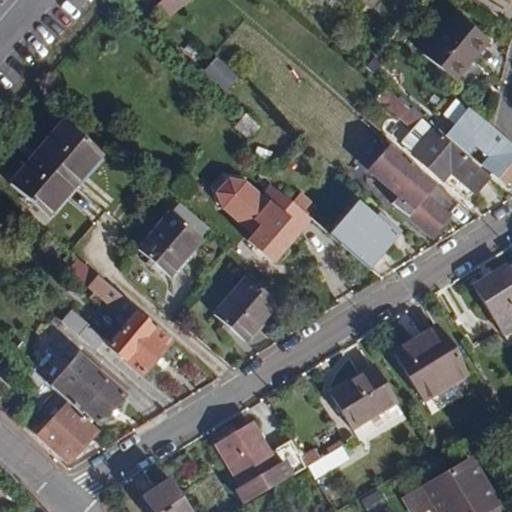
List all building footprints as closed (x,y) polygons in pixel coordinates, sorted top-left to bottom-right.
[(168,21),(193,0),(163,0),(156,6),(168,21)] [(454,81),(487,42),(456,16),(423,55),(454,81)] [(230,90),(241,78),(220,58),(208,70),(230,90)] [(413,131),(414,129),(421,121),(386,91),(378,100),(413,131)] [(234,128),(248,140),(258,128),(244,116),(234,128)] [(511,147),(487,126),(479,119),(469,130),(461,122),(449,136),(463,149),(476,136),(484,143),(482,145),(493,152),(482,165),(504,184),(511,175),(511,147)] [(37,152),(76,185),(102,156),(63,122),(37,152)] [(473,193),(488,178),(433,131),(422,144),(413,155),(442,182),(449,173),(473,193)] [(447,216),(457,204),(388,145),(366,171),(396,197),(391,205),(430,238),(449,218),(447,216)] [(48,217),(76,185),(37,152),(9,184),(48,217)] [(309,218),(369,269),(401,231),(379,212),(376,215),(369,209),(367,211),(357,203),(337,225),(315,206),(324,194),(310,184),(293,205),(309,218)] [(293,205),(280,193),(254,222),(261,229),(248,243),(271,263),(309,218),(293,205)] [(169,276),(201,240),(169,214),(138,250),(169,276)] [(511,271),(509,273),(505,267),(475,286),(503,333),(511,328),(511,271)] [(136,314),(138,312),(96,277),(88,287),(129,322),(109,346),(141,375),(169,343),(136,314)] [(245,342),(277,304),(245,278),(213,315),(245,342)] [(62,323),(93,350),(103,338),(71,311),(62,323)] [(423,400),(465,375),(436,326),(394,351),(423,400)] [(99,425),(124,396),(79,355),(50,387),(79,414),(83,409),(99,425)] [(352,429),(394,403),(372,367),(330,392),(352,429)] [(39,410),(53,393),(44,384),(37,392),(29,402),(39,410)] [(67,463),(96,431),(67,406),(38,436),(67,463)] [(307,467),(316,461),(319,459),(314,450),(300,458),(290,442),(269,454),(251,425),(215,447),(239,487),(234,491),(241,504),(290,475),(307,467)] [(307,467),(313,476),(322,471),(316,461),(307,467)] [(423,511),(437,505),(440,511),(483,511),(496,504),(471,462),(407,499),(414,511),(423,511)] [(191,511),(169,480),(141,499),(150,511),(191,511)]
